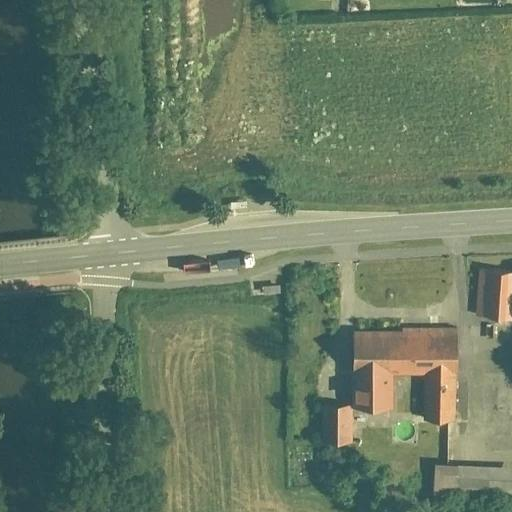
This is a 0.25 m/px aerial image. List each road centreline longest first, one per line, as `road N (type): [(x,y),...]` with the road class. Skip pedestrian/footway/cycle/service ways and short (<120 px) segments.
road 1 (tertiary): [(103,256),(511,222)]
road 2 (residential): [(90,0),(103,256)]
road 3 (unclassified): [(103,256),(109,511)]
